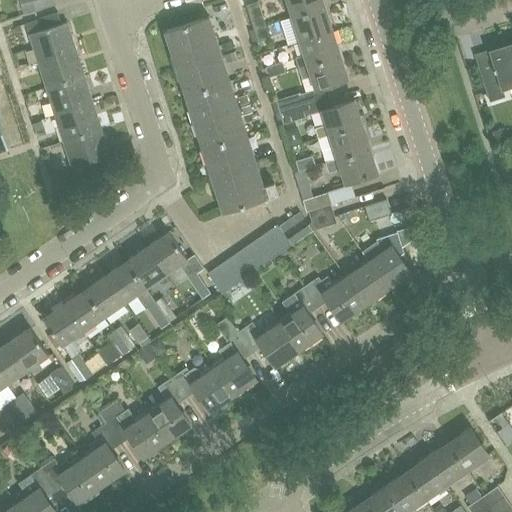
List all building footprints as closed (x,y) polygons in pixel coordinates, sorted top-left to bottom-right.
[(285,0),(291,17),(325,7),(322,0),(285,0)] [(257,1),(245,4),(253,29),(265,26),(257,1)] [(291,17),(299,41),(332,31),(325,7),(291,17)] [(57,16),(26,26),(29,33),(28,33),(36,60),(75,48),(66,21),(60,23),(57,16)] [(164,30),(174,61),(218,46),(208,16),(164,30)] [(265,26),(253,29),(257,41),(269,38),(265,26)] [(299,41),(306,66),(340,55),(332,31),(299,41)] [(233,48),(231,40),(220,44),(223,51),(233,48)] [(494,71),(479,75),(488,102),(502,98),(500,91),(511,86),(511,42),(487,51),(494,71)] [(184,91),(228,77),(218,46),(174,61),(184,91)] [(36,60),(45,87),(84,75),(75,48),(36,60)] [(234,51),(223,55),(226,62),(237,58),(234,51)] [(340,55),(306,66),(314,89),(348,79),(340,55)] [(265,67),(268,76),(285,71),(281,62),(265,67)] [(45,87),(54,114),(92,102),(84,75),(45,87)] [(184,91),(193,121),(238,107),(228,77),(184,91)] [(300,92),(275,100),(279,112),(304,105),(300,92)] [(240,105),(248,102),(246,94),(238,97),(240,105)] [(321,110),(329,135),(362,124),(354,99),(321,110)] [(54,114),(62,141),(100,129),(92,102),(54,114)] [(241,106),(244,115),(252,112),(249,104),(241,106)] [(304,105),(279,112),(283,123),(307,115),(304,105)] [(203,152),(247,138),(238,107),(193,121),(203,152)] [(44,128),(41,120),(32,123),(35,131),(44,128)] [(0,121),(0,149),(6,147),(7,148),(8,148),(0,121)] [(329,135),(336,159),(370,149),(362,124),(329,135)] [(504,128),(492,132),(495,142),(507,138),(504,128)] [(100,129),(62,141),(71,168),(109,156),(100,129)] [(247,138),(203,152),(213,182),(257,168),(247,138)] [(370,149),(336,159),(344,183),(377,172),(370,149)] [(295,160),(298,170),(315,165),(312,155),(295,160)] [(257,168),(213,182),(222,212),(267,198),(257,168)] [(306,212),(308,211),(330,204),(326,192),(302,199),(306,212)] [(330,204),(308,211),(311,222),(308,223),(312,230),(336,222),(326,192),(330,204)] [(363,205),(368,221),(390,213),(385,199),(363,205)] [(299,211),(277,225),(283,232),(304,217),(299,211)] [(308,223),(287,238),(291,245),(312,230),(308,223)] [(277,224),(267,231),(281,252),(291,245),(287,238),(283,232),(277,225),(277,224)] [(168,230),(147,245),(166,273),(179,264),(187,258),(168,230)] [(267,231),(257,238),(271,258),(281,252),(267,231)] [(379,252),(367,260),(387,288),(410,272),(398,255),(403,252),(397,231),(375,238),(379,252)] [(257,238),(247,244),(261,265),(271,258),(257,238)] [(247,244),(237,251),(251,272),(261,265),(247,244)] [(166,273),(147,245),(126,259),(145,287),(166,273)] [(237,251),(227,258),(241,279),(251,272),(237,251)] [(227,258),(217,265),(231,286),(241,279),(227,258)] [(126,259),(105,273),(124,301),(137,292),(161,327),(169,321),(154,300),(145,287),(126,259)] [(344,276),(364,304),(387,288),(367,260),(344,276)] [(217,265),(207,272),(221,293),(231,286),(217,265)] [(43,279),(53,291),(68,279),(59,267),(43,279)] [(105,273),(84,288),(103,316),(124,301),(105,273)] [(210,292),(197,273),(189,278),(202,298),(210,292)] [(318,276),(303,286),(317,306),(327,299),(340,319),(363,304),(344,276),(326,288),(318,276)] [(290,313),(278,321),(297,350),(321,334),(307,313),(317,306),(303,286),(281,301),(290,313)] [(84,288),(63,303),(82,331),(103,316),(84,288)] [(161,294),(154,300),(169,321),(176,316),(161,294)] [(82,331),(63,303),(42,317),(61,345),(82,331)] [(212,367),(222,381),(232,395),(256,379),(242,358),(251,352),(237,332),(226,317),(215,325),(226,339),(222,341),(225,345),(218,351),(223,359),(212,367)] [(252,321),(237,332),(251,352),(261,345),(275,365),(297,350),(278,321),(260,334),(252,321)] [(120,324),(113,329),(127,350),(135,345),(120,324)] [(29,326),(8,340),(28,368),(49,354),(29,326)] [(113,329),(105,334),(120,355),(127,350),(113,329)] [(61,344),(52,332),(47,336),(55,348),(61,344)] [(149,344),(156,356),(166,349),(158,338),(149,344)] [(8,340),(0,346),(0,373),(6,383),(28,368),(8,340)] [(157,356),(156,356),(149,344),(148,344),(143,347),(139,350),(137,351),(146,363),(157,356)] [(71,359),(85,379),(93,374),(78,353),(71,359)] [(186,367),(171,377),(184,398),(195,390),(209,411),(232,395),(222,381),(212,367),(201,374),(197,369),(193,368),(189,371),(186,367)] [(50,373),(64,393),(71,387),(58,368),(50,373)] [(166,398),(146,412),(165,441),(190,424),(176,404),(184,398),(171,377),(158,387),(166,398)] [(23,392),(16,397),(30,418),(38,412),(23,392)] [(16,397),(8,402),(23,423),(30,418),(16,397)] [(118,400),(98,413),(104,422),(118,443),(129,435),(143,456),(165,441),(146,412),(133,421),(124,408),(123,409),(118,400)] [(501,413),(494,417),(501,427),(508,423),(501,413)] [(100,444),(80,458),(99,487),(124,470),(110,448),(118,443),(104,422),(91,431),(100,444)] [(468,426),(447,441),(466,469),(488,455),(468,426)] [(12,458),(22,445),(13,439),(4,452),(12,458)] [(447,441),(426,456),(445,484),(466,469),(447,441)] [(426,456),(405,470),(424,498),(445,484),(426,456)] [(54,457),(38,468),(52,488),(63,481),(78,502),(79,500),(80,502),(84,502),(98,493),(98,489),(97,488),(99,487),(80,458),(63,469),(54,457)] [(26,495),(14,503),(20,511),(56,511),(44,494),(52,488),(38,468),(18,482),(26,495)] [(405,470),(384,485),(402,511),(404,511),(424,498),(405,470)] [(402,511),(384,485),(363,499),(371,511),(402,511)] [(484,494),(466,506),(470,511),(479,511),(504,495),(497,485),(484,494)] [(504,495),(479,511),(499,511),(511,504),(504,495)] [(371,511),(363,499),(344,511),(371,511)] [(20,511),(14,503),(0,511),(20,511)]
